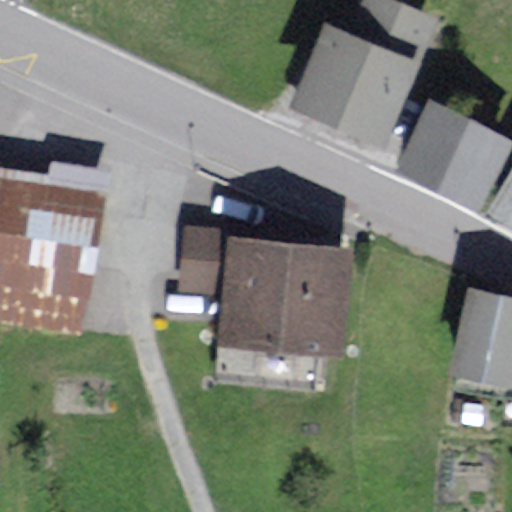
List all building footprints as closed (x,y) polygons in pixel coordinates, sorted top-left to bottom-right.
[(436,27),(369,0),(361,0),(348,34),(323,24),(288,112),(386,151),(436,27)] [(510,149),(426,108),(391,180),(476,221),(510,149)] [(511,172),(484,219),(511,235),(511,172)] [(113,192),(0,176),(0,332),(93,345),(113,192)] [(344,252),(186,236),(179,290),(220,296),(213,351),(334,360),(344,252)] [(511,303),(464,295),(448,381),(511,392),(511,303)]
